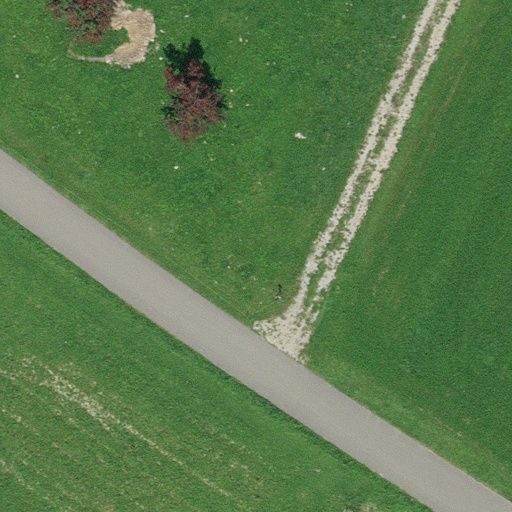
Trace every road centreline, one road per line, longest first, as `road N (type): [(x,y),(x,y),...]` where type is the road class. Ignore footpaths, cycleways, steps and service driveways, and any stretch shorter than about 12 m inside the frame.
road 1 (unclassified): [(482,511),(280,383),(0,175)]
road 2 (track): [(280,383),(451,0)]
